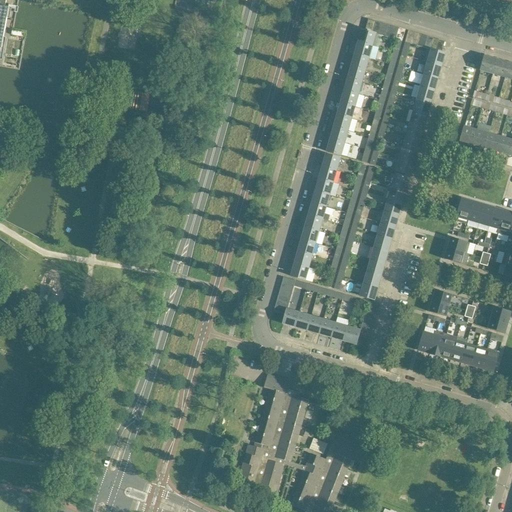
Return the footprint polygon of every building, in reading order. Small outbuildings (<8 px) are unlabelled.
[(0,0),(0,59),(2,60),(6,38),(4,38),(10,6),(6,5),(7,0),(0,0)] [(365,31),(373,33),(376,22),(368,19),(365,31)] [(382,23),(376,22),(373,33),(377,34),(379,35),(382,23)] [(379,35),(384,36),(388,25),(382,23),(379,35)] [(393,27),(388,25),(384,36),(390,38),(393,27)] [(390,38),(396,40),(399,28),(393,27),(390,38)] [(128,31),(120,30),(119,47),(136,48),(136,35),(135,35),(135,28),(128,28),(128,31)] [(405,30),(399,28),(396,40),(397,40),(402,42),(405,30)] [(361,30),(358,41),(373,45),(377,34),(373,33),(365,31),(361,30)] [(405,42),(410,44),(411,44),(415,33),(408,31),(405,42)] [(411,44),(418,46),(421,35),(415,33),(411,44)] [(427,36),(421,35),(418,46),(424,48),(427,36)] [(433,38),(427,36),(424,48),(430,50),(433,38)] [(430,50),(431,50),(436,51),(439,40),(433,38),(430,50)] [(397,40),(394,51),(399,53),(402,42),(397,40)] [(439,40),(436,51),(442,53),(445,41),(439,40)] [(358,41),(354,53),(370,58),(373,45),(358,41)] [(407,55),(410,44),(405,42),(402,54),(407,55)] [(399,53),(394,51),(389,50),(387,56),(392,58),(390,63),(395,65),(399,53)] [(428,61),(442,65),(446,54),(442,53),(436,51),(431,50),(428,61)] [(354,53),(351,66),(366,70),(370,58),(354,53)] [(403,67),(407,55),(402,54),(398,66),(403,67)] [(480,71),(493,75),(497,60),(484,56),(480,71)] [(493,75),(505,78),(509,63),(497,60),(493,75)] [(439,78),(442,65),(428,61),(424,73),(439,78)] [(390,63),(386,76),(392,77),(395,65),(390,63)] [(351,66),(347,78),(363,82),(366,70),(351,66)] [(398,66),(395,78),(400,80),(403,67),(398,66)] [(421,86),(435,90),(439,78),(424,73),(421,86)] [(388,90),(392,77),(386,76),(383,88),(388,90)] [(347,78),(344,90),(359,95),(363,82),(347,78)] [(396,92),(400,80),(395,78),(391,91),(396,92)] [(432,102),(435,90),(421,86),(417,98),(432,102)] [(383,88),(379,101),(385,102),(388,90),(383,88)] [(344,90),(340,103),(356,107),(359,95),(344,90)] [(391,91),(388,103),(393,104),(396,92),(391,91)] [(473,97),(485,100),(487,95),(475,92),(473,97)] [(499,99),(487,95),(485,100),(497,104),(499,99)] [(414,110),(428,114),(432,102),(417,98),(414,110)] [(511,102),(499,99),(497,104),(509,107),(511,102)] [(484,103),(472,100),(471,105),(483,109),(484,103)] [(381,114),(385,102),(379,101),(376,113),(381,114)] [(340,103),(337,115),(352,120),(356,107),(340,103)] [(389,117),(393,104),(388,103),(384,115),(389,117)] [(483,109),(495,112),(496,107),(484,103),(483,109)] [(495,112),(507,116),(509,110),(496,107),(495,112)] [(425,127),(428,114),(414,110),(410,123),(425,127)] [(376,113),(372,125),(378,127),(381,114),(376,113)] [(337,115),(333,128),(348,132),(352,120),(337,115)] [(384,115),(380,127),(386,129),(389,117),(384,115)] [(407,135),(421,139),(425,127),(410,123),(407,135)] [(374,139),(378,127),(372,125),(369,138),(374,139)] [(382,141),(386,129),(380,127),(377,140),(382,141)] [(460,142),(472,145),(477,130),(464,127),(460,142)] [(333,128),(329,140),(345,144),(348,132),(333,128)] [(489,134),(477,130),(472,145),(484,149),(489,134)] [(484,149),(497,152),(501,137),(489,134),(484,149)] [(418,151),(421,139),(407,135),(403,147),(418,151)] [(511,144),(511,140),(501,137),(497,152),(509,156),(511,144)] [(369,138),(365,150),(371,152),(374,139),(369,138)] [(345,144),(329,140),(326,152),(341,156),(345,144)] [(377,140),(373,152),(379,154),(382,141),(377,140)] [(399,160),(414,164),(418,151),(403,147),(399,160)] [(367,164),(371,152),(365,150),(362,162),(367,164)] [(375,166),(379,154),(373,152),(370,164),(375,166)] [(326,155),(322,166),(337,170),(341,159),(326,155)] [(411,176),(414,164),(399,160),(396,172),(411,176)] [(361,165),(358,176),(363,178),(366,166),(361,165)] [(337,170),(322,166),(319,178),(334,182),(337,170)] [(369,167),(366,178),(371,180),(374,169),(369,167)] [(395,175),(392,186),(406,190),(410,179),(395,175)] [(360,190),(363,178),(358,176),(354,188),(360,190)] [(315,190),(323,192),(330,195),(331,192),(334,182),(319,178),(315,190)] [(368,192),(371,180),(366,178),(362,191),(368,192)] [(388,198),(403,203),(406,190),(392,186),(390,192),(388,198)] [(351,201),(356,202),(360,190),(354,188),(353,192),(351,201)] [(312,202),(327,207),(330,195),(323,192),(315,190),(312,202)] [(359,203),(364,204),(368,192),(362,191),(359,203)] [(399,215),(403,203),(388,198),(383,196),(379,209),(385,210),(399,215)] [(462,200),(455,222),(467,225),(469,221),(474,203),(462,200)] [(353,214),(356,202),(351,201),(347,213),(353,214)] [(312,202),(308,215),(323,219),(329,221),(330,216),(325,215),(327,207),(312,202)] [(361,217),(364,204),(359,203),(355,215),(361,217)] [(474,203),(469,221),(479,223),(484,206),(474,203)] [(484,206),(479,223),(489,226),(494,208),(490,207),(490,208),(484,206)] [(494,208),(489,226),(499,229),(504,212),(494,209),(494,208)] [(396,227),(399,215),(385,210),(379,209),(376,221),(381,223),(396,227)] [(499,229),(497,234),(508,237),(511,224),(511,213),(504,212),(499,229)] [(344,225),(349,227),(353,214),(347,213),(344,225)] [(308,215),(305,227),(320,231),(323,219),(308,215)] [(352,228),(357,229),(361,217),(355,215),(352,228)] [(392,239),(396,227),(381,223),(378,235),(392,239)] [(346,239),(349,227),(344,225),(340,237),(346,239)] [(305,227),(301,239),(316,244),(320,231),(305,227)] [(354,241),(357,229),(352,228),(348,240),(354,241)] [(389,252),(392,239),(378,235),(374,247),(389,252)] [(337,250),(342,251),(346,239),(340,237),(337,250)] [(450,238),(447,249),(467,254),(470,243),(450,238)] [(301,239),(298,251),(313,256),(316,244),(301,239)] [(345,252),(350,254),(354,241),(348,240),(345,252)] [(385,264),(389,252),(374,247),(371,260),(385,264)] [(447,249),(444,259),(466,266),(469,254),(467,254),(447,249)] [(339,263),(342,251),(337,250),(333,262),(339,263)] [(298,251),(294,264),(309,268),(313,256),(298,251)] [(347,266),(350,254),(345,252),(341,264),(347,266)] [(511,255),(504,253),(501,265),(506,266),(506,265),(511,267),(511,255)] [(382,276),(385,264),(371,260),(367,272),(382,276)] [(335,276),(339,263),(333,262),(330,274),(335,276)] [(306,281),(309,268),(294,264),(291,276),(306,281)] [(338,277),(343,278),(347,266),(341,264),(338,277)] [(506,266),(503,276),(511,278),(511,267),(506,265),(506,266)] [(378,289),(382,276),(367,272),(363,284),(378,289)] [(331,288),(335,276),(330,274),(326,287),(331,288)] [(295,281),(290,279),(284,277),(282,283),(294,286),(295,281)] [(340,291),(343,278),(338,277),(334,289),(340,291)] [(301,288),(305,289),(307,284),(295,281),(294,286),(293,290),(300,293),(301,288)] [(282,283),(280,288),(292,292),(293,290),(294,286),(282,283)] [(305,289),(318,293),(319,288),(307,284),(305,289)] [(375,300),(378,289),(363,284),(360,296),(375,300)] [(279,294),(290,297),(292,292),(280,288),(279,294)] [(318,293),(330,296),(332,291),(319,288),(318,293)] [(330,296),(343,300),(344,295),(332,291),(330,296)] [(435,292),(432,303),(449,308),(452,297),(435,292)] [(279,294),(277,300),(289,303),(290,297),(279,294)] [(343,300),(355,304),(357,298),(344,295),(343,300)] [(355,304),(367,307),(368,302),(357,298),(355,304)] [(276,305),(287,309),(289,303),(277,300),(276,305)] [(368,302),(367,307),(379,310),(380,305),(368,302)] [(449,308),(432,303),(428,314),(446,319),(449,308)] [(274,312),(285,315),(287,310),(287,309),(276,305),(274,312)] [(377,316),(379,310),(367,307),(365,313),(377,316)] [(494,307),(491,318),(508,323),(511,312),(494,307)] [(294,328),(298,313),(287,310),(285,315),(283,324),(294,328)] [(294,328),(307,331),(311,316),(298,313),(294,328)] [(375,321),(377,316),(365,313),(364,318),(375,321)] [(319,335),(323,320),(311,316),(307,331),(319,335)] [(374,327),(375,321),(364,318),(362,324),(374,327)] [(491,318),(488,329),(505,334),(508,323),(491,318)] [(319,335),(332,338),(336,323),(323,320),(319,335)] [(344,342),(348,327),(336,323),(332,338),(344,342)] [(372,333),(374,327),(362,324),(360,330),(372,333)] [(356,345),(358,336),(360,330),(348,327),(344,342),(356,345)] [(370,340),(372,333),(360,330),(358,336),(370,340)] [(429,354),(440,357),(447,335),(436,331),(434,336),(429,354)] [(424,333),(418,350),(429,354),(434,336),(424,333)] [(447,335),(440,357),(441,357),(451,360),(456,342),(458,338),(447,335)] [(456,342),(451,360),(461,363),(466,345),(456,342)] [(466,345),(461,363),(471,366),(476,348),(466,345)] [(476,348),(471,366),(481,368),(486,351),(476,348)] [(486,351),(481,368),(493,372),(499,352),(487,349),(486,351)] [(294,391),(293,391),(288,389),(291,381),(268,375),(264,388),(270,390),(254,447),(248,445),(238,484),(254,488),(254,486),(260,487),(258,496),(274,501),(285,465),(304,471),(290,506),(306,511),(305,511),(330,511),(351,460),(356,462),(361,450),(333,439),(330,449),(327,455),(327,456),(326,460),(311,454),(306,467),(291,462),(308,400),(292,395),(294,391)] [(314,439),(309,449),(323,455),(327,444),(314,439)]
